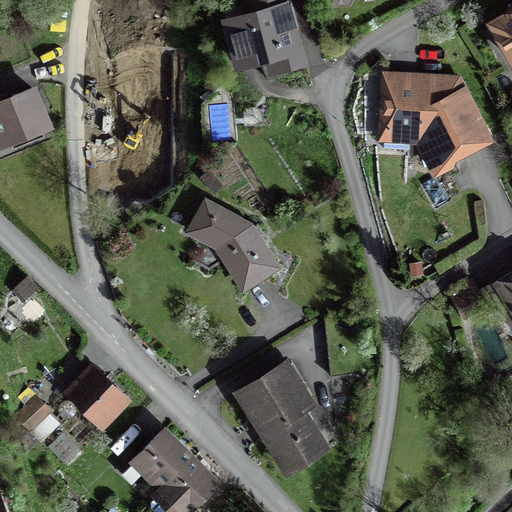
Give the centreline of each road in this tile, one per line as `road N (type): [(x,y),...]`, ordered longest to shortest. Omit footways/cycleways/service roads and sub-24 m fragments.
road 1 (residential): [(390,311),(335,95),(346,64),(370,41),(450,0)]
road 2 (residential): [(81,0),(74,124),(97,319)]
road 3 (residential): [(285,511),(97,319)]
road 4 (residential): [(370,511),(390,383),(390,311)]
road 5 (residential): [(390,311),(511,239)]
road 6 (unclassified): [(97,319),(0,225)]
